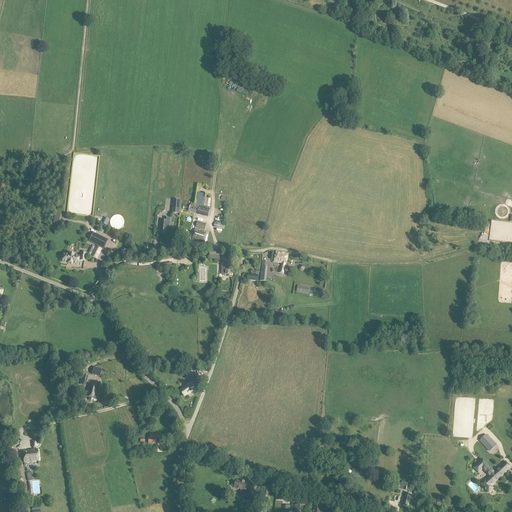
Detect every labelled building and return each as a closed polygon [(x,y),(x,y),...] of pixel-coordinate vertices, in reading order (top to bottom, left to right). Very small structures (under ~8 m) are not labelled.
[(348,3),(343,12),(347,13),(346,15),(345,15),(344,17),(348,19),(350,14),(351,14),(351,13),(354,14),(355,11),(350,9),(352,4),(348,3)] [(179,214),(180,209),(181,201),(174,200),(172,213),(179,214)] [(208,217),(210,209),(199,206),(196,205),(195,205),(195,204),(191,203),(188,212),(208,217)] [(55,217),(53,222),(59,224),(61,218),(61,215),(56,214),(55,217)] [(161,225),(160,231),(162,232),(165,233),(165,232),(167,232),(169,219),(165,218),(165,221),(161,221),(160,225),(161,225)] [(197,222),(196,228),(205,231),(206,224),(197,222)] [(198,230),(196,229),(192,240),(204,243),(206,233),(198,231),(198,230)] [(75,236),(71,236),(71,233),(67,233),(68,243),(76,242),(75,236)] [(108,240),(105,238),(93,233),(88,242),(104,249),(108,240)] [(95,246),(90,257),(97,260),(102,249),(95,246)] [(60,256),(60,260),(61,261),(63,262),(62,262),(67,263),(72,264),(73,262),(78,263),(78,260),(79,260),(79,261),(85,262),(86,253),(80,252),(80,257),(79,257),(74,256),(74,255),(69,254),(69,255),(64,254),(64,255),(62,255),(60,256)] [(280,271),(280,274),(283,275),(284,272),(285,264),(286,264),(288,254),(276,252),(274,262),(282,264),(280,271)] [(224,276),(232,275),(232,271),(231,271),(231,263),(229,263),(229,258),(222,258),(222,264),(224,264),(224,276)] [(316,295),(323,296),(324,293),(322,293),(322,290),(318,289),(317,292),(309,290),(310,288),(298,286),(297,292),(309,295),(309,294),(316,295)] [(94,368),(92,375),(100,377),(102,370),(94,368)] [(186,387),(181,391),(185,397),(195,390),(192,386),(191,386),(189,383),(185,386),(186,387)] [(89,385),(86,397),(96,399),(99,387),(89,385)] [(157,438),(157,435),(150,434),(150,439),(148,439),(148,443),(155,443),(155,438),(157,438)] [(489,451),(495,446),(489,439),(487,441),(484,437),(480,441),(489,451)] [(16,438),(6,446),(9,451),(20,444),(16,438)] [(37,449),(23,451),(24,462),(38,460),(37,449)] [(490,485),(494,481),(495,482),(499,478),(498,478),(505,471),(506,472),(510,468),(506,462),(494,473),(483,460),(474,468),(477,472),(483,467),(491,476),(481,485),(487,491),(492,487),(490,485)] [(353,467),(351,475),(354,476),(353,478),(358,479),(361,469),(353,467)] [(234,480),(232,486),(235,487),(234,488),(241,490),(240,493),(243,493),(241,498),(252,502),(254,496),(245,493),(248,485),(244,483),(244,482),(241,481),(241,482),(237,481),(234,480)] [(396,482),(394,488),(406,491),(408,485),(396,482)] [(25,495),(23,484),(18,485),(20,495),(21,495),(22,501),(27,500),(26,495),(25,495)] [(411,495),(405,494),(402,506),(408,507),(411,495)]
